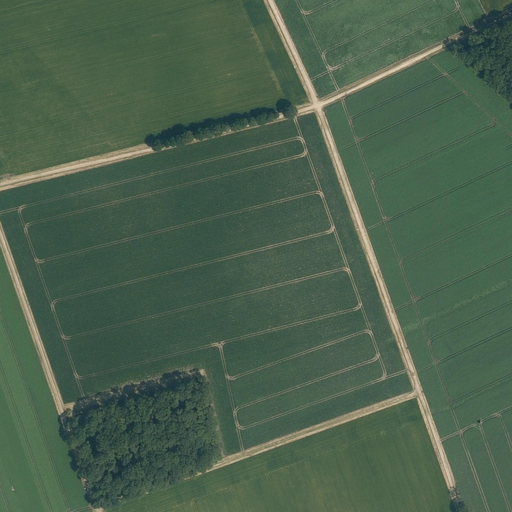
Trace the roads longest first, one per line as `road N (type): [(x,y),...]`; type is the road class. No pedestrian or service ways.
road 1 (track): [(419,392),(97,510)]
road 2 (track): [(0,184),(317,106)]
road 3 (track): [(419,392),(317,106)]
road 4 (track): [(0,233),(97,510)]
road 5 (track): [(317,106),(511,12)]
road 6 (track): [(460,511),(419,392)]
